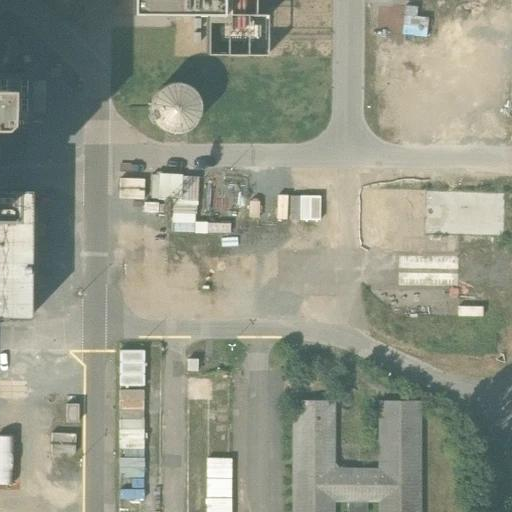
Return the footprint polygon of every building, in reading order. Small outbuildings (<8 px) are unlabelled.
[(135,0),(136,19),(209,18),(209,58),(267,57),(267,17),(255,17),(255,0),(135,0)] [(186,86),(141,83),(139,128),(184,130),(186,86)] [(169,232),(194,232),(194,174),(152,174),(152,199),(169,199),(169,232)] [(0,320),(28,321),(29,194),(0,193),(0,320)] [(420,235),(499,236),(499,195),(420,194),(420,235)] [(115,349),(114,385),(142,386),(143,350),(115,349)] [(417,511),(417,400),(373,400),(373,468),(333,468),(333,400),(287,400),(287,511),(331,511),(331,502),(373,502),(372,511),(417,511)] [(113,443),(113,492),(171,492),(171,443),(113,443)] [(197,511),(223,511),(224,500),(197,501),(197,511)]
